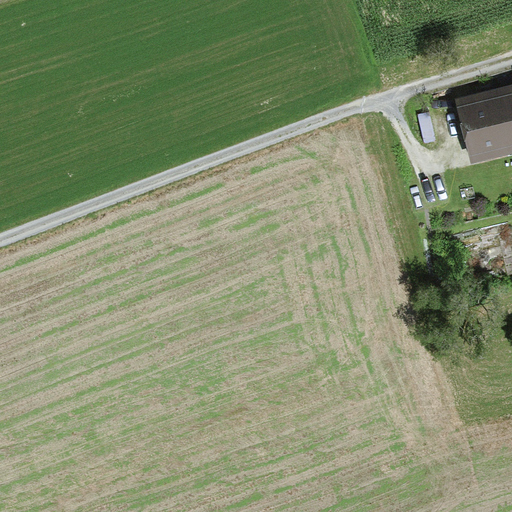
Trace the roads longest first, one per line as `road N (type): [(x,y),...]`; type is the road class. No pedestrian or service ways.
road 1 (track): [(364,103),(0,243)]
road 2 (track): [(364,103),(511,61)]
